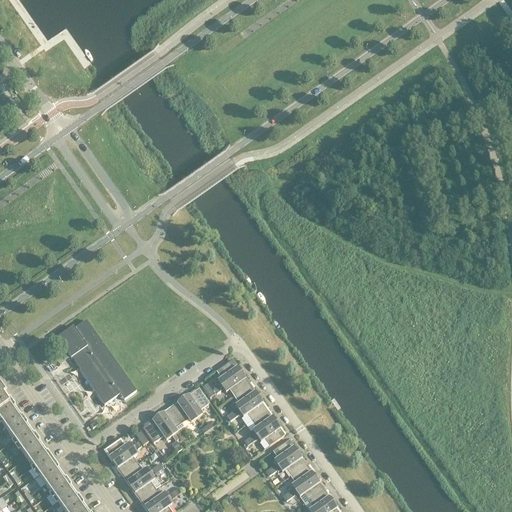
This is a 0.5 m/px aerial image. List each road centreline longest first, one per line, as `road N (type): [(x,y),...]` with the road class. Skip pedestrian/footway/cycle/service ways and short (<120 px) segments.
road 1 (residential): [(358,511),(239,344),(75,454)]
road 2 (secondary): [(133,218),(444,0)]
road 3 (secondary): [(251,0),(70,128)]
road 4 (secondary): [(0,313),(119,228)]
road 5 (residential): [(75,454),(1,349)]
